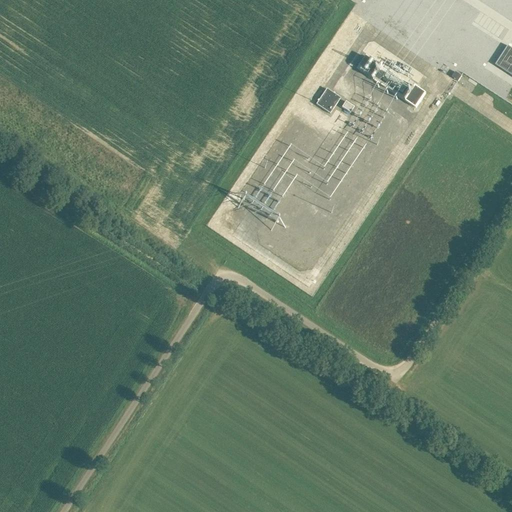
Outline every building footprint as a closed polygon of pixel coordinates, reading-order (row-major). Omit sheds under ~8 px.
[(511,48),(508,46),(496,66),(511,76),(511,48)] [(451,56),(447,61),(461,70),(464,65),(451,56)] [(368,67),(377,69),(379,59),(370,57),(368,67)] [(452,77),(459,82),(462,77),(456,72),(452,77)] [(406,102),(416,108),(426,94),(416,87),(406,102)] [(316,105),(330,114),(340,99),(326,89),(316,105)] [(342,108),(350,113),(354,108),(346,102),(342,108)]
